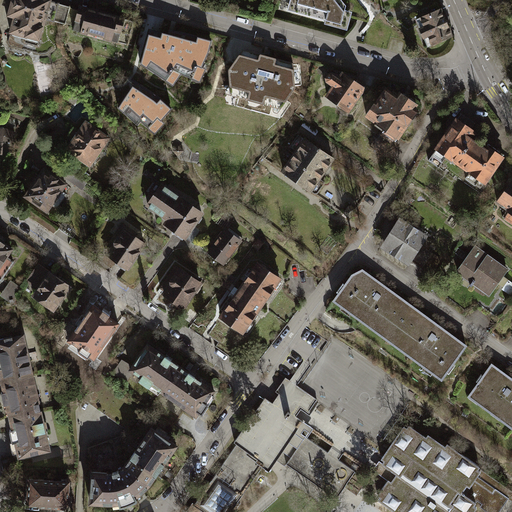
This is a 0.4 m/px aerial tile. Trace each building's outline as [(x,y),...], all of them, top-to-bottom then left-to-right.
[(50,1),(46,0),(12,0),(8,15),(15,17),(11,32),(39,40),(45,18),(50,19),(54,4),(49,2),(50,1)] [(297,0),(294,12),(325,20),(324,23),(340,28),(346,5),(341,0),(297,0)] [(438,2),(397,20),(407,29),(419,24),(428,46),(452,36),(438,2)] [(66,23),(70,8),(54,4),(50,19),(52,19),(50,24),(59,26),(60,21),(66,23)] [(66,23),(74,26),(79,10),(70,8),(66,23)] [(127,45),(134,23),(79,8),(79,10),(74,26),(73,30),(127,45)] [(200,88),(206,74),(203,72),(209,58),(212,46),(169,34),(168,39),(151,34),(148,44),(141,70),(174,90),(181,78),(200,88)] [(281,108),(294,88),(292,65),(243,51),(228,69),(230,95),(281,108)] [(339,78),(332,73),(329,74),(326,78),(327,81),(334,86),(331,86),(328,89),(329,92),(326,95),(338,104),(337,106),(347,112),(365,86),(361,82),(356,80),(355,82),(349,78),(348,80),(341,75),(339,78)] [(158,96),(136,81),(117,108),(136,124),(139,121),(154,134),(165,123),(160,120),(171,107),(158,96)] [(396,96),(385,89),(366,116),(384,129),(383,131),(382,131),(394,139),(395,141),(417,111),(413,108),(416,104),(415,101),(413,99),(410,98),(408,98),(399,92),(396,96)] [(80,97),(72,91),(59,105),(69,112),(80,97)] [(299,107),(294,103),(289,109),(295,113),(299,107)] [(475,124),(461,113),(445,136),(442,137),(439,141),(439,145),(428,160),(438,167),(446,155),(457,163),(473,140),(477,133),(471,129),(475,124)] [(89,164),(107,138),(85,123),(79,132),(73,128),(61,145),(89,164)] [(0,150),(1,151),(1,141),(10,144),(14,134),(6,130),(0,129),(0,150)] [(382,155),(394,139),(382,131),(383,131),(381,129),(369,145),(382,155)] [(332,158),(298,134),(289,147),(296,152),(283,171),(316,194),(325,182),(318,178),(332,158)] [(480,144),(473,140),(457,163),(469,171),(465,178),(480,188),(486,179),(489,179),(491,175),(491,172),(503,155),(493,147),(491,150),(481,142),(480,144)] [(74,173),(61,164),(56,171),(70,180),(74,173)] [(40,176),(34,172),(25,185),(30,189),(26,196),(46,210),(50,204),(56,208),(66,194),(61,190),(65,184),(44,169),(40,176)] [(511,180),(497,202),(509,211),(504,218),(511,223),(511,180)] [(202,213),(161,185),(147,205),(163,216),(161,218),(166,222),(166,223),(185,236),(202,213)] [(357,209),(349,204),(343,213),(350,218),(357,209)] [(424,239),(398,222),(384,243),(410,260),(419,246),(424,239)] [(136,233),(122,223),(103,250),(127,267),(144,243),(134,236),(136,233)] [(241,240),(225,228),(208,251),(223,263),(241,240)] [(263,243),(258,239),(253,246),(259,250),(263,243)] [(12,249),(0,240),(0,279),(13,261),(6,256),(12,249)] [(432,254),(419,246),(410,260),(422,268),(432,254)] [(507,271),(475,246),(457,270),(465,277),(466,275),(473,280),(469,284),(471,286),(473,283),(489,294),(507,271)] [(260,265),(258,263),(252,271),(248,269),(241,278),(245,281),(233,298),(230,296),(221,308),(224,311),(220,316),(242,331),(246,332),(251,324),(250,320),(272,289),(276,289),(281,282),(280,279),(266,269),(264,266),(260,265)] [(40,285),(49,272),(37,265),(29,277),(40,285)] [(200,283),(175,266),(160,288),(165,292),(164,293),(184,306),(200,283)] [(382,332),(389,337),(410,308),(378,286),(380,283),(361,270),(352,274),(345,284),(342,282),(336,291),(338,293),(333,300),(341,306),(344,304),(352,309),(351,313),(365,323),(367,321),(374,326),(377,324),(383,328),(382,332)] [(56,277),(49,272),(40,285),(33,296),(53,309),(69,285),(68,285),(67,282),(61,277),(56,277)] [(20,288),(11,281),(2,294),(12,301),(20,288)] [(118,323),(92,305),(67,340),(93,358),(118,323)] [(410,308),(389,337),(395,342),(399,340),(405,344),(404,348),(411,353),(409,356),(423,366),(427,364),(434,370),(433,373),(441,379),(446,373),(448,374),(455,365),(452,363),(465,347),(443,329),(441,332),(410,308)] [(32,374),(24,334),(0,339),(0,373),(2,380),(32,374)] [(163,392),(180,367),(147,344),(131,366),(130,369),(133,371),(141,377),(139,380),(149,387),(152,384),(163,392)] [(130,369),(131,366),(124,361),(115,374),(126,381),(133,371),(130,369)] [(511,382),(490,366),(483,375),(481,373),(476,380),(479,382),(472,390),(482,397),(478,403),(491,412),(494,408),(503,414),(500,418),(511,426),(511,382)] [(163,392),(196,416),(199,412),(201,414),(208,404),(206,402),(214,391),(180,367),(163,392)] [(40,410),(32,374),(2,380),(4,391),(1,391),(4,404),(6,403),(9,417),(40,410)] [(274,391),(277,393),(299,409),(306,413),(315,399),(283,377),(274,391)] [(295,419),(299,409),(277,393),(272,403),(282,410),(283,407),(290,412),(289,415),(295,419)] [(272,403),(265,398),(234,442),(237,443),(210,482),(208,481),(198,495),(200,496),(195,504),(193,503),(185,511),(234,511),(240,503),(238,502),(265,463),(268,465),(298,421),(295,419),(289,415),(290,412),(287,410),(283,407),(282,410),(272,403)] [(49,449),(40,410),(9,417),(12,428),(9,429),(12,442),(15,441),(19,456),(49,449)] [(382,458),(384,460),(451,506),(478,469),(479,466),(447,444),(445,446),(428,434),(426,437),(409,425),(407,428),(404,426),(382,458)] [(156,474),(176,444),(151,427),(130,457),(156,474)] [(305,436),(286,463),(337,498),(356,471),(339,460),(344,454),(337,449),(332,446),(328,452),(305,436)] [(108,472),(92,472),(90,502),(110,503),(119,502),(119,505),(128,503),(137,499),(135,496),(142,491),(150,483),(156,474),(130,457),(122,468),(115,471),(108,472)] [(480,471),(478,469),(451,506),(384,460),(382,463),(388,468),(385,473),(383,476),(388,480),(378,494),(381,496),(379,499),(397,511),(473,511),(477,507),(474,505),(478,500),(482,504),(480,506),(488,511),(498,511),(509,498),(507,497),(511,491),(481,469),(480,471)] [(68,481),(29,479),(29,487),(26,487),(25,495),(29,495),(28,503),(60,505),(66,506),(68,481)]
